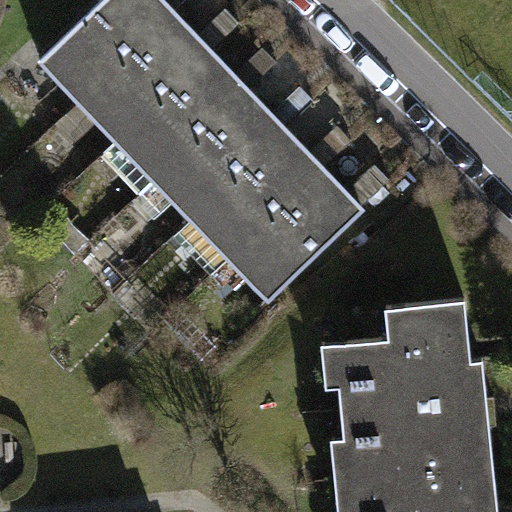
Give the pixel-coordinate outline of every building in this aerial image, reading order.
[(174,10),(164,0),(102,0),(41,59),(80,100),(174,10)] [(174,10),(80,100),(117,139),(212,49),(174,10)] [(212,49),(117,139),(154,178),(249,88),(212,49)] [(249,88),(154,178),(192,218),(286,128),(249,88)] [(324,167),(286,128),(192,218),(229,257),(324,167)] [(362,207),(324,167),(229,257),(268,297),(362,207)] [(470,358),(464,297),(387,305),(389,335),(347,339),(351,381),(339,382),(344,437),(357,435),(361,476),(493,463),(482,356),(470,358)] [(497,511),(493,463),(361,476),(364,511),(497,511)]
